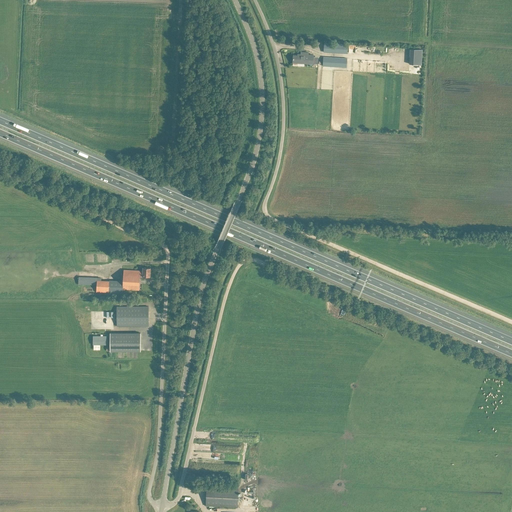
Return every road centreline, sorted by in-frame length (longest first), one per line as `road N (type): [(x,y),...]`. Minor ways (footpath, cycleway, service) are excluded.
road 1 (motorway): [(511,338),(0,116)]
road 2 (motorway): [(0,131),(511,352)]
road 3 (track): [(250,261),(511,371)]
road 4 (unclassified): [(161,509),(176,503),(226,293),(238,265),(250,261)]
road 5 (unclassified): [(220,242),(204,284),(161,509)]
road 6 (unclassified): [(308,235),(263,209),(282,105),(275,54),(253,0)]
road 7 (unclassified): [(161,509),(150,497),(169,253)]
road 8 (unclassified): [(220,242),(258,143),(262,93),(234,0)]
road 9 (track): [(511,323),(308,235)]
